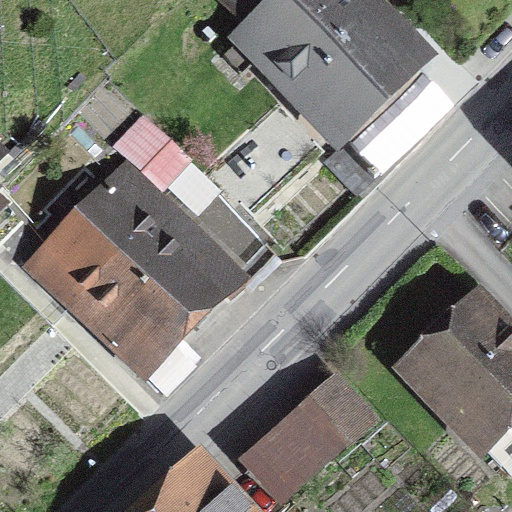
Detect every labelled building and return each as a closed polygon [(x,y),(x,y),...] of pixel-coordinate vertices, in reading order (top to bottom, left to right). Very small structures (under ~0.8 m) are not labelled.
[(194,0),(183,12),(206,35),(228,14),(214,0),(194,0)] [(216,0),(339,133),(413,64),(352,0),(216,0)] [(379,175),(451,106),(423,76),(350,144),(379,175)] [(184,141),(207,167),(278,102),(254,77),(184,141)] [(210,171),(253,218),(324,152),(281,106),(210,171)] [(117,145),(155,178),(179,151),(142,117),(117,145)] [(259,225),(282,249),(347,187),(325,163),(259,225)] [(32,270),(141,375),(265,245),(183,165),(155,195),(129,170),(32,270)] [(409,371),(500,467),(511,455),(511,341),(478,306),(454,328),(444,317),(422,338),(432,349),(409,371)] [(0,353),(0,386),(0,387),(51,331),(34,313),(0,353)] [(246,459),(285,502),(373,424),(335,380),(246,459)] [(226,511),(194,477),(155,511),(226,511)]
